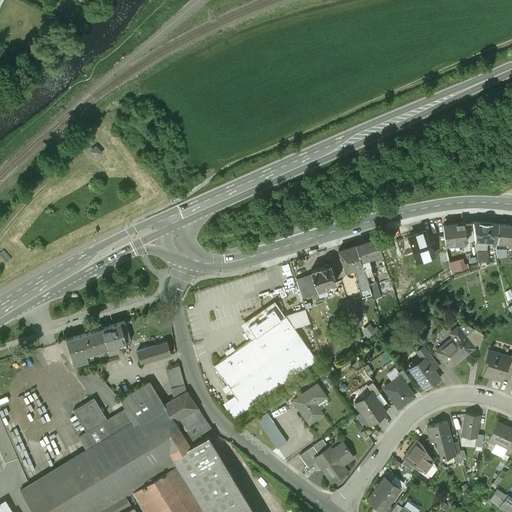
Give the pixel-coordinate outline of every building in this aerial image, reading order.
[(476,241),(473,222),(443,226),(445,246),(459,244),(467,243),(476,241)] [(496,243),(498,225),(473,222),(476,241),(491,242),(491,246),(496,246),(496,243)] [(511,226),(498,225),(496,243),(507,244),(506,247),(511,248),(511,246),(511,226)] [(433,256),(425,231),(409,237),(410,239),(413,251),(414,251),(417,261),(423,259),(433,256)] [(381,253),(376,238),(355,245),(366,278),(368,283),(375,281),(367,257),(381,253)] [(413,251),(410,239),(403,242),(413,263),(417,261),(414,251),(413,251)] [(459,244),(445,246),(446,253),(456,251),(461,251),(459,244)] [(366,278),(355,245),(338,250),(345,271),(354,268),(358,281),(366,278)] [(486,251),(477,252),(478,262),(487,261),(486,251)] [(507,252),(496,251),(496,259),(506,259),(507,252)] [(322,266),(310,270),(311,273),(317,292),(319,293),(320,293),(322,293),(324,292),(326,291),(327,290),(325,285),(335,282),(329,264),(328,263),(326,262),(322,263),(322,264),(322,265),(322,266)] [(467,264),(451,269),(452,274),(470,270),(467,264)] [(302,297),(317,292),(311,273),(296,278),(302,297)] [(362,297),(371,293),(368,283),(366,278),(358,281),(357,281),(362,297)] [(377,287),(375,281),(368,283),(371,293),(373,299),(379,297),(376,287),(377,287)] [(391,281),(383,284),(387,295),(394,292),(391,281)] [(347,300),(355,324),(361,318),(354,297),(347,300)] [(255,337),(214,365),(238,400),(226,408),(233,418),(317,360),(286,316),(281,319),(273,308),(248,326),(255,337)] [(130,340),(124,321),(103,328),(109,347),(114,346),(115,349),(119,348),(118,344),(130,340)] [(465,321),(458,325),(465,335),(474,327),(465,321)] [(368,338),(376,332),(370,322),(361,329),(368,338)] [(436,350),(449,367),(462,356),(461,355),(473,346),(465,335),(458,325),(450,331),(454,336),(436,350)] [(465,335),(473,346),(482,340),(483,333),(474,327),(465,335)] [(109,347),(103,328),(66,340),(74,364),(88,359),(86,355),(109,347)] [(144,343),(135,346),(140,363),(171,354),(167,342),(166,342),(164,336),(154,339),(153,338),(143,341),(144,343)] [(424,355),(431,366),(437,361),(424,344),(416,349),(422,357),(424,355)] [(483,375),(503,382),(507,367),(511,357),(510,357),(488,349),(485,360),(488,361),(483,375)] [(409,366),(424,388),(439,377),(431,366),(424,355),(422,357),(409,366)] [(175,397),(187,390),(186,390),(179,365),(167,368),(175,397)] [(398,374),(404,381),(410,377),(401,366),(396,370),(398,374)] [(382,385),(397,405),(413,394),(404,381),(398,374),(382,385)] [(371,389),(374,393),(379,389),(371,379),(366,382),(371,389)] [(254,511),(209,438),(207,436),(190,446),(164,404),(150,382),(120,400),(125,408),(108,418),(95,397),(74,410),(88,432),(79,437),(87,449),(20,491),(33,511),(254,511)] [(316,382),(293,398),(309,421),(322,412),(313,400),(323,393),(316,382)] [(354,400),(369,421),(385,410),(374,393),(371,389),(354,400)] [(207,436),(209,438),(215,435),(187,390),(175,397),(164,404),(190,446),(207,436)] [(266,410),(256,417),(277,447),(287,440),(266,410)] [(480,415),(464,413),(462,429),(463,430),(462,436),(475,438),(476,434),(477,434),(480,415)] [(452,442),(446,420),(427,425),(431,437),(432,440),(437,439),(441,453),(444,458),(455,455),(452,442)] [(511,429),(497,422),(488,440),(507,449),(511,438),(511,429)] [(483,435),(477,434),(476,434),(475,438),(474,446),(482,447),(483,435)] [(318,451),(327,445),(321,437),(312,443),(318,451)] [(415,464),(430,475),(437,466),(422,446),(419,444),(420,444),(419,440),(418,439),(414,439),(411,443),(412,446),(409,450),(406,449),(404,453),(405,456),(415,464)] [(318,451),(313,455),(316,459),(331,480),(344,471),(340,464),(353,455),(344,441),(330,450),(327,445),(318,451)] [(452,442),(455,455),(457,463),(463,460),(457,441),(452,442)] [(507,462),(511,451),(511,443),(510,442),(502,460),(507,462)] [(307,465),(316,459),(313,455),(318,451),(312,443),(299,453),(307,465)] [(411,468),(415,464),(405,456),(401,460),(411,468)] [(502,460),(497,470),(501,472),(507,462),(502,460)] [(393,472),(388,468),(384,474),(389,477),(393,472)] [(384,474),(367,495),(382,507),(382,508),(388,501),(399,486),(384,474)] [(507,496),(498,489),(494,494),(504,502),(507,496)] [(494,494),(489,501),(499,508),(504,502),(494,494)] [(0,511),(12,511),(5,500),(0,503),(0,511)] [(389,511),(395,511),(402,504),(396,500),(393,504),(388,511),(389,511)] [(393,504),(388,501),(382,508),(382,507),(380,509),(383,511),(386,511),(388,511),(393,504)] [(511,511),(511,508),(504,502),(499,508),(504,511),(511,511)]
